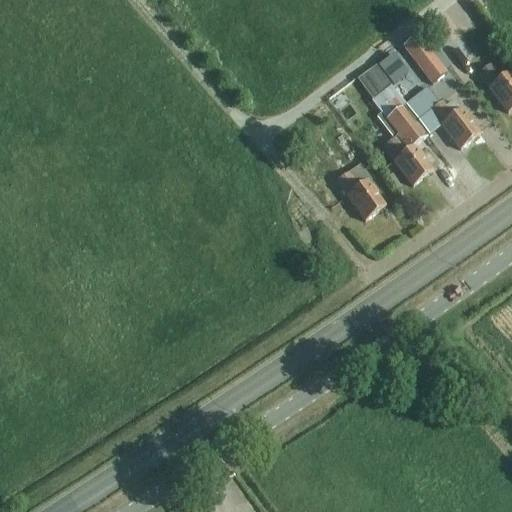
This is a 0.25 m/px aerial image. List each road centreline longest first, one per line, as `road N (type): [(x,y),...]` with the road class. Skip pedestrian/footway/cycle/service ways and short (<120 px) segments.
road 1 (primary): [(180,434),(511,209)]
road 2 (unclassified): [(201,466),(511,254)]
road 3 (track): [(322,216),(138,0)]
road 4 (residential): [(363,279),(511,173)]
road 5 (primary): [(60,511),(180,434)]
